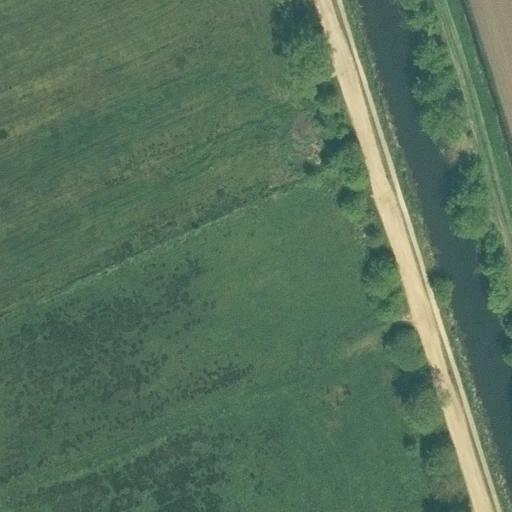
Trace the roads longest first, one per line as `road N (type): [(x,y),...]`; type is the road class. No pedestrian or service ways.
road 1 (track): [(321,0),(480,511)]
road 2 (track): [(428,0),(511,265)]
